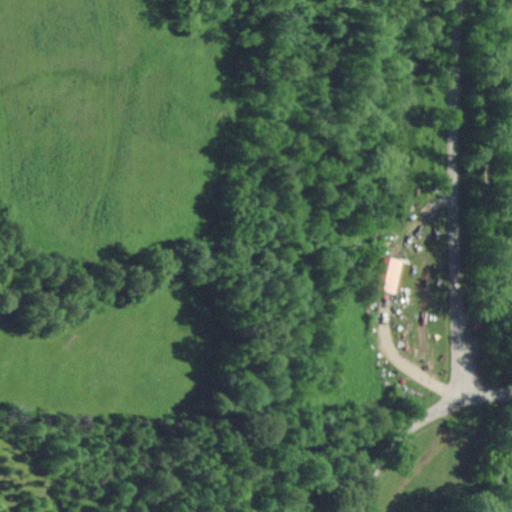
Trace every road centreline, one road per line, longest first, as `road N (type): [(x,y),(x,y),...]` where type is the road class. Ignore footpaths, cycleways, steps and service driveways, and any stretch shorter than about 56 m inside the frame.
road 1 (residential): [(462,396),(452,105),(458,0)]
road 2 (residential): [(352,511),(407,428),(462,396)]
